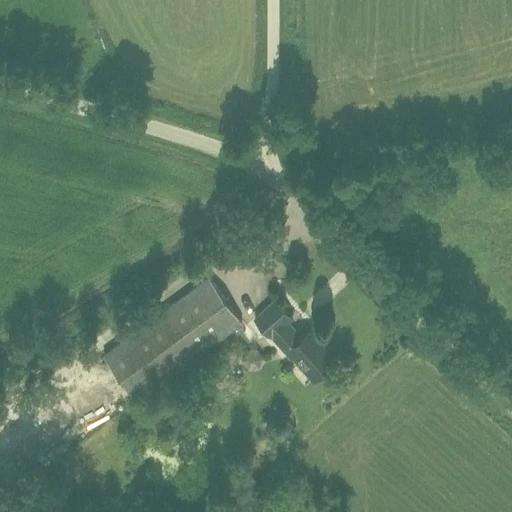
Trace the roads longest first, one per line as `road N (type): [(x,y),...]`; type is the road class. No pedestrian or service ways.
road 1 (unclassified): [(511,405),(258,169)]
road 2 (unclassified): [(258,169),(205,145),(0,87)]
road 3 (unclassified): [(258,169),(273,126),(273,0)]
